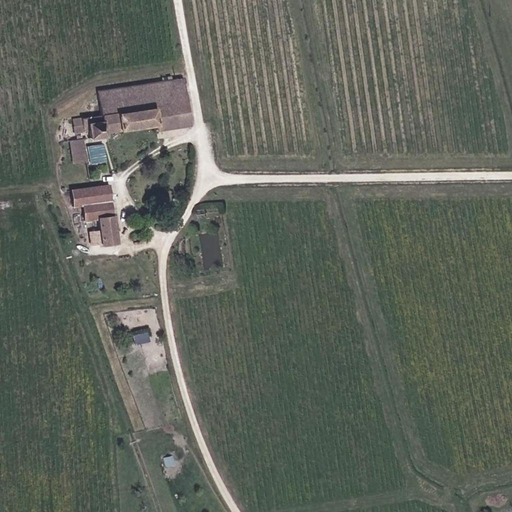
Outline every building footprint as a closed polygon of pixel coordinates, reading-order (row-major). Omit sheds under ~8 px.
[(90,150),(107,149),(107,136),(115,135),(115,131),(159,126),(160,131),(193,126),(188,78),(100,88),(102,116),(83,118),(84,131),(95,131),(95,137),(89,138),(90,150)] [(107,149),(90,150),(90,154),(90,162),(107,160),(107,149)] [(106,224),(119,224),(115,190),(82,193),(81,193),(81,209),(90,209),(92,225),(106,224)] [(119,224),(106,224),(108,246),(120,244),(119,224)] [(220,230),(203,233),(209,266),(226,264),(220,230)] [(149,331),(133,334),(134,343),(151,340),(149,331)]
